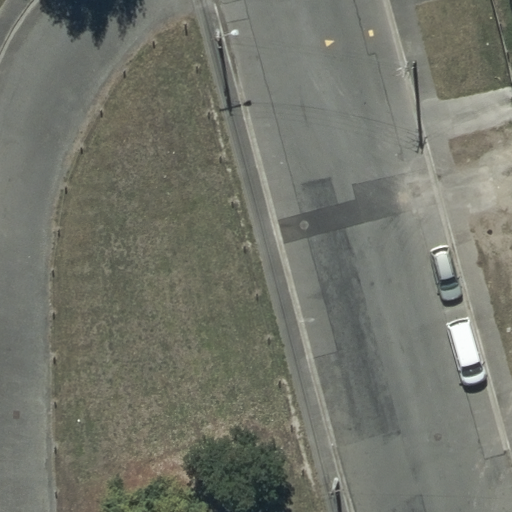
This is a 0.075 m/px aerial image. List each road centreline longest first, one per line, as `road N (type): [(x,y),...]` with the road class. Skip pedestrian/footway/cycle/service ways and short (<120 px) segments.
road 1 (residential): [(107,0),(60,48),(32,95),(19,158),(16,511)]
road 2 (residential): [(362,219),(441,511)]
road 3 (residential): [(303,0),(362,219)]
road 4 (residential): [(362,219),(511,178)]
